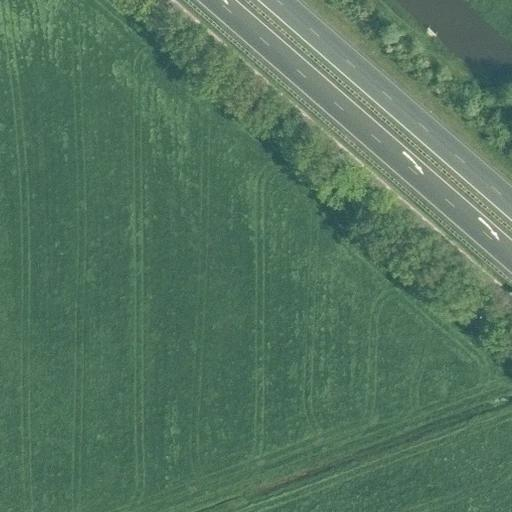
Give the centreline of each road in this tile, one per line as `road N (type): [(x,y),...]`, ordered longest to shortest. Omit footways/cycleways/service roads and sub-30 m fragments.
road 1 (unclassified): [(511,307),(157,0)]
road 2 (trunk): [(214,0),(511,259)]
road 3 (trunk): [(511,203),(277,0)]
